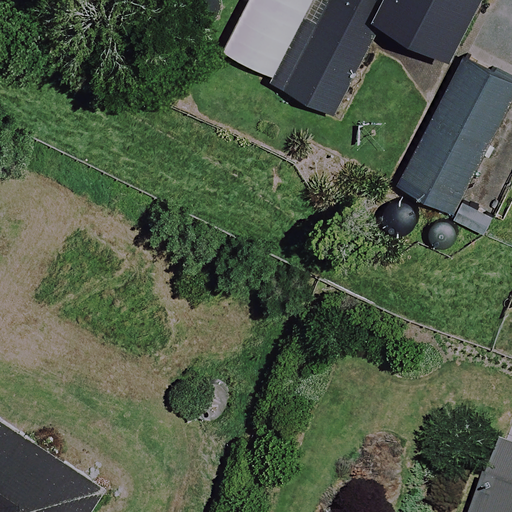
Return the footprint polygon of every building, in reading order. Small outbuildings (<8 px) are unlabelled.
[(397,0),(252,0),(225,53),(337,113),(397,0)] [(457,214),(493,146),(511,110),(511,80),(469,58),(401,184),(457,214)] [(305,475),(294,469),(314,426),(320,414),(298,404),(294,412),(288,409),(256,475),(276,484),(296,494),(305,475)] [(0,418),(0,511),(98,511),(112,490),(62,458),(0,418)] [(511,454),(502,477),(511,481),(511,454)]
